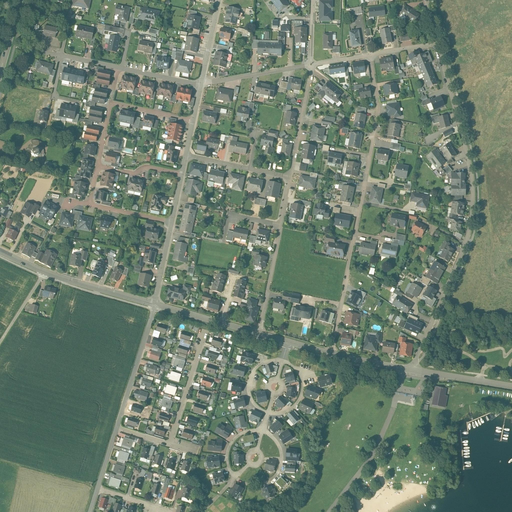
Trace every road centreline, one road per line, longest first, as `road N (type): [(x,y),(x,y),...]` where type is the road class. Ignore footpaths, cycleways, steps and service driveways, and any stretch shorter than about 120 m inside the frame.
road 1 (residential): [(412,369),(466,239),(472,204),(438,42)]
road 2 (residential): [(331,353),(378,110),(369,54)]
road 3 (residential): [(289,176),(258,333)]
road 4 (residential): [(117,426),(154,304)]
